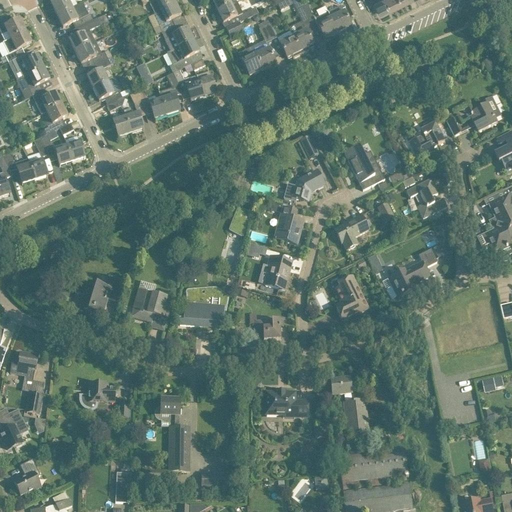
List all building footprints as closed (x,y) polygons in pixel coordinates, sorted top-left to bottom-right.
[(57,17),(77,8),(73,0),(61,0),(51,5),(57,17)] [(154,15),(175,5),(172,0),(139,0),(143,6),(149,3),(154,15)] [(218,13),(237,3),(234,0),(214,0),(212,1),(218,13)] [(297,0),(291,0),(302,23),(295,26),(299,34),(292,38),(299,53),(300,53),(312,47),(313,47),(303,26),(309,24),(302,9),(297,0)] [(378,0),(375,2),(381,14),(392,8),(387,0),(378,0)] [(387,0),(392,8),(403,3),(401,0),(387,0)] [(236,26),(239,25),(253,18),(251,12),(243,15),(237,3),(218,13),(223,24),(223,25),(233,20),(236,26)] [(282,3),(277,5),(280,12),(285,10),(282,3)] [(93,22),(90,16),(88,17),(82,5),(77,8),(57,17),(63,29),(72,25),(76,31),(93,22)] [(164,34),(175,28),(172,22),(181,17),(175,5),(154,15),(153,16),(159,28),(161,27),(164,34)] [(314,21),(314,20),(307,7),(302,9),(309,24),(314,21)] [(332,12),(327,14),(338,35),(346,30),(345,29),(349,27),(350,28),(351,29),(341,7),(332,12)] [(327,14),(314,20),(314,21),(325,42),(325,41),(324,39),(328,37),(329,39),(338,35),(327,14)] [(75,54),(95,44),(89,32),(101,26),(97,20),(93,22),(76,31),(79,37),(69,42),(75,54)] [(25,33),(19,21),(13,24),(11,21),(0,27),(0,34),(1,37),(7,34),(10,40),(25,33)] [(229,36),(238,32),(242,30),(239,25),(236,26),(226,31),(229,36)] [(271,42),(277,39),(269,25),(264,28),(271,42)] [(170,53),(193,42),(187,30),(178,35),(175,28),(164,34),(162,35),(170,53)] [(265,45),(271,42),(264,28),(259,30),(265,42),(251,49),(262,72),(275,66),(276,66),(265,45)] [(14,61),(25,56),(22,50),(31,45),(25,33),(10,40),(3,44),(9,56),(5,58),(9,64),(12,63),(14,62),(14,61)] [(292,38),(279,44),(279,45),(287,60),(288,60),(287,59),(299,53),(292,38)] [(181,70),(191,65),(192,65),(190,59),(199,54),(193,42),(170,53),(167,55),(173,67),(169,68),(172,75),(178,72),(181,70)] [(109,52),(102,56),(96,44),(95,44),(75,54),(81,66),(90,61),(93,68),(112,59),(109,52)] [(244,69),(237,73),(240,79),(247,75),(249,79),(250,78),(262,72),(251,49),(238,55),(242,63),(244,69)] [(23,79),(43,69),(37,58),(28,62),(25,56),(14,61),(14,62),(12,63),(17,73),(20,72),(23,79)] [(102,71),(111,67),(115,65),(112,59),(93,68),(97,74),(87,78),(93,91),(108,83),(102,71)] [(482,64),(488,74),(496,69),(489,59),(482,64)] [(194,72),(196,71),(205,66),(202,60),(192,65),(191,65),(194,72)] [(32,98),(43,92),(40,86),(49,82),(43,69),(23,79),(29,92),(32,98)] [(203,99),(197,78),(184,82),(178,72),(172,75),(178,86),(180,93),(187,91),(191,104),(191,103),(203,99)] [(197,78),(203,99),(215,95),(215,96),(216,96),(209,74),(197,78)] [(149,75),(141,79),(145,88),(153,84),(149,75)] [(172,89),(178,86),(172,75),(166,78),(172,89)] [(122,99),(119,93),(113,81),(108,83),(93,91),(99,103),(104,100),(107,106),(118,101),(122,99)] [(181,96),(180,93),(178,86),(172,89),(170,90),(169,90),(159,94),(162,101),(167,117),(179,113),(179,114),(180,113),(175,98),(181,96)] [(162,101),(149,105),(148,100),(143,90),(138,92),(141,103),(144,111),(150,109),(154,121),(155,121),(155,120),(167,117),(162,101)] [(43,92),(32,98),(35,104),(41,116),(47,114),(61,106),(55,94),(46,99),(43,92)] [(138,92),(129,96),(133,106),(134,105),(141,103),(138,92)] [(496,120),(502,117),(492,98),(486,101),(488,105),(469,115),(471,118),(479,134),(498,124),(496,120)] [(107,106),(106,107),(110,113),(119,109),(120,108),(123,113),(125,111),(121,108),(118,101),(107,106)] [(66,127),(62,121),(67,118),(61,106),(47,114),(50,121),(45,124),(48,129),(44,131),(43,134),(44,138),(47,137),(51,135),(59,130),(66,127)] [(138,115),(132,117),(130,110),(123,113),(126,119),(131,135),(143,131),(144,131),(138,115)] [(119,139),(131,135),(126,119),(114,123),(113,123),(118,139),(119,139)] [(462,135),(457,126),(454,119),(447,123),(454,138),(462,135)] [(383,133),(378,123),(369,128),(373,137),(383,133)] [(446,143),(441,135),(436,124),(422,132),(424,136),(410,143),(419,160),(435,152),(434,150),(446,143)] [(63,137),(64,136),(73,132),(70,125),(66,127),(59,130),(63,137)] [(502,152),(495,155),(500,165),(502,164),(508,176),(511,174),(511,132),(503,137),(497,140),(500,146),(506,143),(509,148),(502,152)] [(47,151),(53,147),(47,137),(44,138),(41,140),(47,151)] [(309,139),(301,143),(310,161),(318,156),(309,139)] [(46,151),(47,151),(41,140),(34,143),(38,153),(41,159),(48,157),(46,151)] [(67,147),(72,163),(84,160),(85,160),(80,143),(67,147)] [(60,167),(72,163),(67,147),(54,151),(59,168),(60,168),(60,167)] [(370,153),(363,156),(359,147),(344,154),(349,164),(357,180),(359,179),(361,184),(359,185),(363,192),(384,182),(376,165),(374,166),(372,161),(374,160),(370,153)] [(17,171),(17,170),(10,155),(3,158),(10,173),(17,171)] [(12,178),(10,173),(3,158),(0,159),(0,168),(3,175),(0,176),(0,199),(9,196),(9,197),(10,197),(5,180),(12,178)] [(28,161),(14,165),(17,170),(17,171),(22,186),(23,186),(23,185),(35,181),(29,163),(28,161)] [(42,161),(35,164),(34,161),(29,163),(35,181),(46,178),(47,178),(48,178),(42,161)] [(311,194),(324,187),(317,173),(298,182),(301,187),(297,188),(287,186),(283,201),(296,204),(297,200),(308,203),(311,194)] [(424,173),(415,177),(417,181),(426,177),(424,173)] [(402,184),(405,189),(415,185),(413,179),(409,181),(406,182),(402,184)] [(421,185),(406,193),(410,200),(414,198),(419,208),(417,209),(423,220),(431,216),(440,212),(436,205),(437,204),(433,198),(437,196),(430,181),(421,185)] [(385,183),(378,187),(381,194),(390,190),(393,188),(391,184),(387,186),(385,183)] [(511,190),(502,195),(504,198),(489,206),(495,219),(494,220),(495,224),(491,226),(493,231),(477,239),(482,248),(490,244),(495,254),(498,253),(501,260),(511,254),(511,250),(511,247),(511,246),(511,190)] [(395,220),(388,205),(377,210),(381,217),(380,218),(383,225),(395,220)] [(237,209),(229,230),(228,231),(229,232),(241,238),(242,238),(243,238),(243,237),(249,214),(249,213),(249,212),(239,208),(238,208),(237,209)] [(296,213),(287,210),(283,209),(274,241),(297,247),(303,223),(294,221),(296,213)] [(361,219),(335,232),(342,246),(343,245),(346,252),(355,247),(357,246),(354,239),(368,232),(368,231),(364,223),(361,217),(360,218),(361,219)] [(388,280),(394,290),(398,299),(414,292),(411,287),(429,278),(425,270),(437,264),(430,251),(419,257),(423,264),(404,273),(404,272),(388,280)] [(292,265),(282,262),(270,259),(267,268),(269,269),(265,286),(284,292),(285,291),(282,291),(286,275),(289,276),(292,265)] [(364,261),(356,265),(359,270),(362,268),(363,270),(367,268),(366,266),(364,261)] [(343,323),(368,311),(352,278),(342,283),(344,287),(335,292),(341,305),(335,308),(343,323)] [(116,302),(119,293),(122,283),(110,280),(107,289),(88,283),(84,294),(85,294),(85,293),(89,294),(83,311),(102,317),(101,323),(108,300),(116,302)] [(168,320),(171,308),(165,306),(167,298),(139,291),(131,319),(142,322),(143,318),(153,321),(154,317),(168,320)] [(216,329),(218,314),(220,314),(222,298),(189,296),(188,308),(181,307),(179,326),(216,329)] [(511,304),(501,307),(504,321),(511,318),(511,304)] [(273,341),(280,341),(279,321),(256,323),(256,315),(249,316),(249,325),(255,325),(256,340),(263,339),(263,342),(264,342),(264,339),(272,339),(273,341)] [(13,363),(11,375),(25,377),(27,378),(26,382),(33,383),(35,373),(36,369),(38,359),(20,356),(19,364),(13,363)] [(495,380),(483,383),(485,391),(495,389),(504,387),(502,378),(495,380)] [(351,396),(351,391),(350,381),(330,383),(332,398),(344,396),(345,404),(344,405),(348,437),(369,435),(365,402),(352,404),(351,396)] [(80,396),(80,401),(81,404),(83,408),(86,410),(90,411),(93,411),(95,409),(96,408),(96,404),(107,405),(107,403),(115,404),(115,390),(107,389),(108,386),(101,386),(89,386),(88,397),(80,396)] [(312,417),(312,413),(312,403),(295,402),(295,395),(284,394),(284,393),(277,393),(277,394),(266,394),(266,404),(266,416),(284,416),(284,414),(294,414),(294,417),(312,417)] [(26,414),(39,416),(42,396),(31,394),(29,394),(26,414)] [(179,418),(179,412),(179,402),(161,401),(161,410),(159,410),(157,411),(155,413),(155,414),(155,416),(156,419),(157,421),(159,422),(162,422),(171,422),(171,429),(170,429),(169,473),(189,474),(190,430),(178,430),(178,418),(179,418)] [(128,404),(120,403),(119,419),(127,420),(128,404)] [(19,438),(14,427),(22,423),(17,413),(0,421),(0,426),(3,434),(2,434),(0,435),(8,451),(22,444),(19,438)] [(122,427),(122,435),(125,435),(125,434),(131,435),(132,428),(122,427)] [(474,441),(478,458),(486,456),(482,439),(474,441)] [(404,450),(339,458),(343,492),(344,491),(344,493),(343,493),(345,511),(415,511),(412,511),(409,484),(393,486),(392,478),(408,476),(404,450)] [(488,460),(479,462),(481,475),(490,473),(488,460)] [(28,495),(37,491),(41,489),(37,480),(40,477),(32,461),(20,467),(25,478),(14,484),(20,497),(27,494),(28,495)] [(116,491),(115,504),(129,505),(130,491),(131,475),(123,475),(117,475),(116,491)] [(201,475),(201,490),(227,490),(228,476),(201,475)] [(327,477),(314,479),(316,491),(329,490),(327,477)] [(284,486),(277,487),(277,496),(285,496),(284,486)] [(511,511),(511,497),(503,498),(505,511),(511,511)] [(68,500),(68,501),(55,507),(45,510),(31,511),(30,511),(65,511),(71,508),(68,500)] [(493,511),(492,505),(491,501),(480,503),(480,502),(466,504),(468,511),(465,511),(493,511)]
